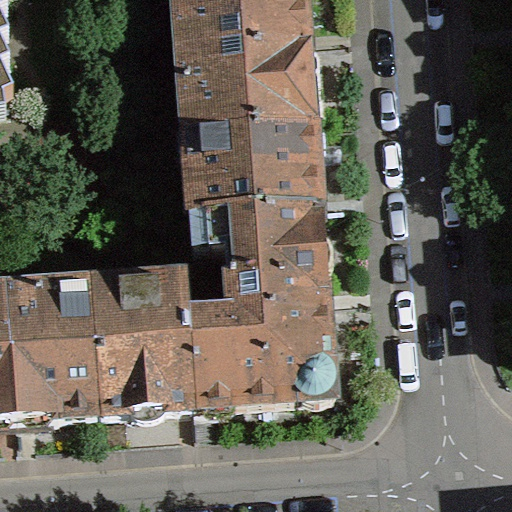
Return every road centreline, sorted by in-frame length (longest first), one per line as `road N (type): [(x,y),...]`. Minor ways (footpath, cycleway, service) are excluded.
road 1 (residential): [(412,0),(455,482)]
road 2 (residential): [(62,511),(455,482)]
